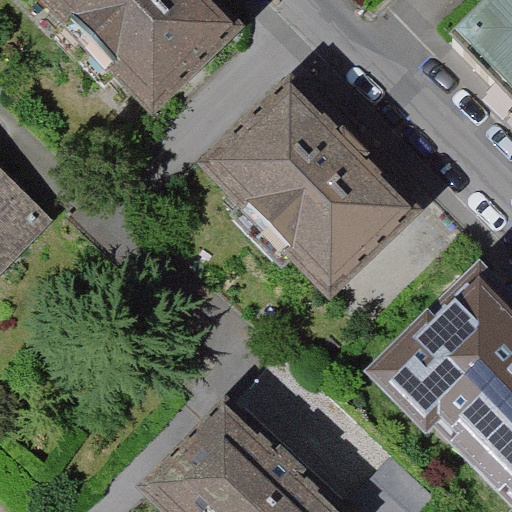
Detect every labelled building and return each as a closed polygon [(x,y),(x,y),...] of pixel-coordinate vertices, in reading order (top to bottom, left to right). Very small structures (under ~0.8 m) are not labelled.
[(236,42),(195,0),(32,0),(154,123),(236,42)] [(511,1),(458,55),(511,109),(511,1)] [(416,229),(294,103),(211,184),(334,309),(416,229)] [(0,284),(44,237),(0,195),(0,284)] [(511,511),(511,323),(485,296),(386,391),(505,511),(511,511)] [(289,511),(221,449),(161,511),(289,511)] [(356,511),(434,511),(438,509),(395,470),(356,511)]
